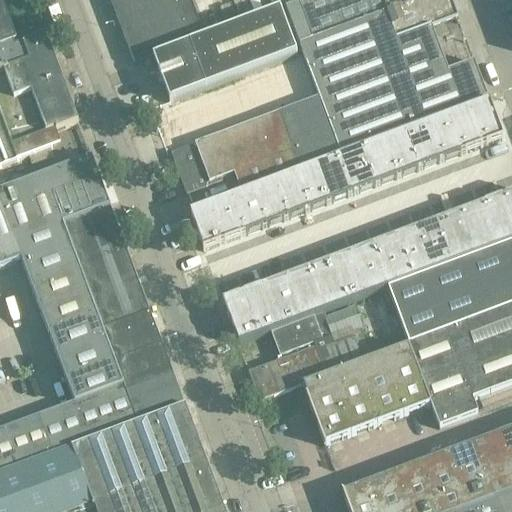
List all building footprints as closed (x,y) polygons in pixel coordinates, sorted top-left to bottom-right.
[(141,0),(108,0),(112,11),(141,0)] [(119,30),(191,3),(189,0),(141,0),(112,11),(119,30)] [(252,20),(244,0),(234,4),(241,24),(252,20)] [(284,8),(281,0),(269,0),(274,11),(284,8)] [(427,0),(310,0),(298,5),(285,10),(299,47),(311,42),(358,25),(359,28),(388,17),(387,14),(412,6),(427,0)] [(432,28),(458,19),(450,0),(427,0),(412,6),(387,14),(388,17),(397,42),(432,28)] [(127,48),(198,21),(191,3),(119,30),(127,48)] [(237,26),(230,5),(219,9),(227,29),(237,26)] [(0,50),(12,46),(0,11),(0,50)] [(205,39),(152,59),(159,76),(156,77),(159,85),(161,84),(169,104),(296,56),(279,11),(205,39)] [(311,42),(299,47),(340,154),(427,122),(397,42),(388,17),(359,28),(358,25),(311,42)] [(205,39),(198,21),(127,48),(134,67),(152,59),(205,39)] [(432,28),(397,42),(427,122),(487,99),(474,63),(449,73),(432,28)] [(78,125),(46,38),(22,47),(29,64),(4,75),(14,102),(31,96),(46,136),(55,132),(56,134),(78,125)] [(12,46),(0,50),(0,114),(18,163),(47,152),(60,147),(56,134),(55,132),(46,136),(31,96),(14,102),(4,75),(29,64),(22,47),(14,50),(12,46)] [(296,56),(169,104),(186,149),(314,101),(296,56)] [(316,101),(195,146),(210,187),(222,183),(222,181),(221,180),(235,175),(242,194),(338,157),(316,101)] [(488,104),(467,112),(481,149),(502,141),(488,104)] [(467,112),(446,120),(460,157),(481,149),(467,112)] [(0,169),(18,163),(0,114),(0,169)] [(446,120),(424,127),(438,165),(460,157),(446,120)] [(424,127),(403,135),(417,173),(438,165),(424,127)] [(403,135),(382,143),(396,181),(417,173),(403,135)] [(382,143),(360,151),(374,189),(396,181),(382,143)] [(195,146),(172,155),(177,170),(177,181),(181,181),(187,196),(210,187),(195,146)] [(360,151),(339,159),(353,197),(374,189),(360,151)] [(339,159),(317,167),(331,205),(353,197),(339,159)] [(90,160),(0,193),(0,271),(21,264),(74,405),(6,431),(0,432),(0,477),(72,450),(72,451),(136,428),(134,421),(128,406),(130,406),(124,391),(114,363),(113,361),(64,226),(110,209),(92,161),(91,161),(91,160),(91,161),(90,160)] [(317,167),(296,175),(310,213),(331,205),(317,167)] [(296,175),(275,183),(289,221),(310,213),(296,175)] [(275,183),(253,191),(267,229),(289,221),(275,183)] [(253,191),(232,199),(246,237),(267,229),(253,191)] [(511,196),(500,201),(511,232),(511,196)] [(232,199),(211,207),(225,245),(246,237),(232,199)] [(511,232),(500,201),(479,209),(495,252),(511,245),(511,232)] [(211,207),(189,215),(203,253),(225,245),(211,207)] [(110,209),(64,226),(113,361),(114,363),(124,391),(130,406),(128,406),(134,421),(182,403),(110,209)] [(479,209),(458,217),(473,260),(495,252),(479,209)] [(458,217),(436,225),(452,268),(473,260),(458,217)] [(436,225),(415,233),(431,275),(452,268),(436,225)] [(415,233),(393,241),(409,283),(431,275),(415,233)] [(393,241),(372,249),(388,291),(409,283),(393,241)] [(511,246),(499,251),(388,292),(409,348),(511,309),(511,246)] [(372,249),(351,257),(367,299),(388,291),(372,249)] [(351,257),(329,265),(345,307),(367,299),(351,257)] [(329,265),(308,272),(324,315),(345,307),(329,265)] [(308,272),(287,280),(303,323),(324,315),(308,272)] [(287,280),(265,288),(281,331),(303,323),(287,280)] [(265,288),(244,296),(260,339),(281,331),(265,288)] [(244,296),(222,304),(238,347),(239,347),(260,339),(244,296)] [(292,328),(271,336),(280,359),(332,340),(332,341),(354,333),(363,329),(355,308),(326,319),(325,315),(292,328)] [(408,349),(430,408),(439,431),(478,417),(472,402),(511,387),(511,309),(409,348),(408,349)] [(282,363),(248,375),(259,404),(302,388),(329,378),(330,378),(355,368),(365,365),(354,333),(332,341),(332,340),(280,359),(282,363)] [(408,349),(381,359),(404,418),(430,408),(408,349)] [(381,359),(365,365),(355,368),(378,428),(404,418),(381,359)] [(330,378),(329,378),(351,438),(378,428),(355,368),(330,378)] [(329,378),(302,388),(324,448),(351,438),(329,378)] [(222,511),(182,403),(134,421),(136,428),(72,451),(93,508),(81,511),(222,511)] [(511,432),(497,438),(511,476),(511,432)] [(511,476),(497,438),(472,447),(494,504),(511,497),(511,476)] [(472,447),(448,456),(468,511),(472,511),(494,504),(472,447)] [(72,450),(0,477),(0,511),(81,511),(93,508),(72,451),(72,450)] [(468,511),(448,456),(422,466),(439,511),(468,511)] [(439,511),(422,466),(395,476),(409,511),(439,511)] [(409,511),(395,476),(369,486),(379,511),(409,511)] [(379,511),(369,486),(342,496),(348,511),(379,511)] [(472,511),(511,511),(511,497),(494,504),(472,511)]
